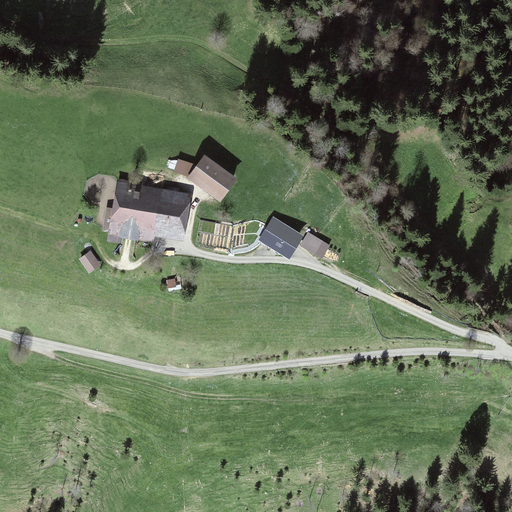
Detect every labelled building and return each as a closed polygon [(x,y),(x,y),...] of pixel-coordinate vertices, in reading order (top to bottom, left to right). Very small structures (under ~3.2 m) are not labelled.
[(194,172),(221,193),(234,178),(207,156),(194,172)] [(176,169),(188,173),(191,163),(179,159),(176,169)] [(144,182),(120,178),(115,209),(108,208),(105,227),(112,228),(111,238),(122,240),(121,243),(135,245),(137,237),(152,239),(154,226),(179,230),(184,198),(165,195),(166,187),(143,184),(144,182)] [(297,238),(282,229),(274,243),(288,252),(297,238)] [(329,244),(309,232),(302,243),(322,256),(329,244)] [(81,257),(89,269),(96,265),(88,253),(81,257)] [(181,265),(169,267),(171,278),(183,276),(181,265)]
